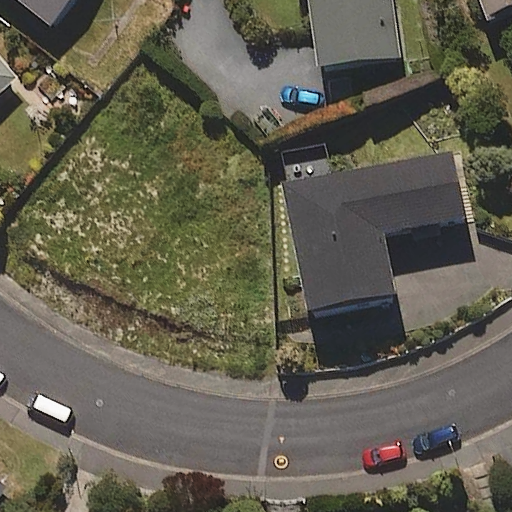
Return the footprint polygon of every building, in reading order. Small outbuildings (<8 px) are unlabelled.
[(2,0),(57,42),(89,0),(2,0)] [(404,75),(394,0),(314,0),(325,85),(404,75)] [(511,0),(481,0),(495,36),(511,29),(511,0)] [(0,109),(24,87),(0,61),(0,109)] [(474,235),(460,165),(290,199),(318,336),(405,318),(392,251),(474,235)] [(0,511),(7,511),(15,504),(0,491),(0,511)]
